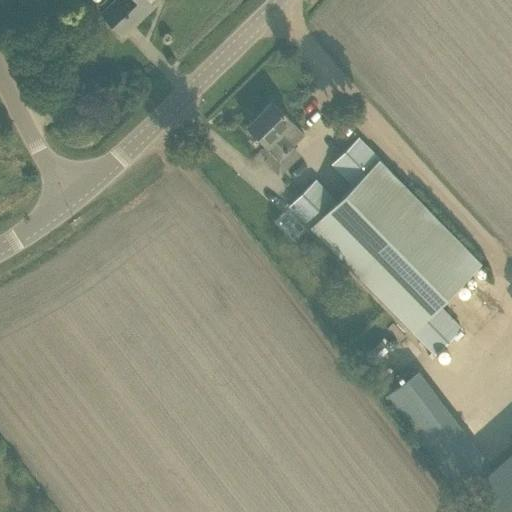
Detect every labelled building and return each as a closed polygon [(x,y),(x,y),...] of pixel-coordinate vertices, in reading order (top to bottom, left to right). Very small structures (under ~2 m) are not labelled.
[(116,0),(101,14),(122,35),(158,0),(157,0),(116,0)] [(304,134),(271,101),(247,125),(267,146),(268,145),(281,157),(292,146),(304,134)] [(461,328),(439,305),(455,288),(481,263),(357,137),(332,163),(346,177),(351,182),(334,199),(315,179),(288,205),(435,354),(461,328)] [(424,367),(387,392),(449,484),(485,459),(424,367)] [(511,511),(511,447),(479,476),(511,511)]
